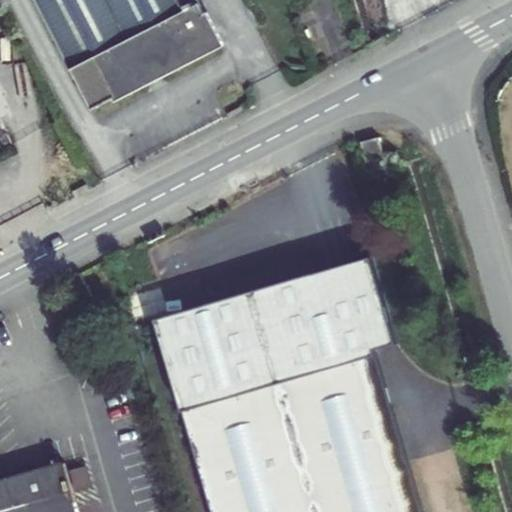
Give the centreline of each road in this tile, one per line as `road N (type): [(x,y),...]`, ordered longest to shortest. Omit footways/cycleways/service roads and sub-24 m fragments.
road 1 (unclassified): [(0,278),(430,55)]
road 2 (unclassified): [(430,55),(511,325)]
road 3 (unknown): [(34,0),(134,208)]
road 4 (unknown): [(299,123),(237,0)]
